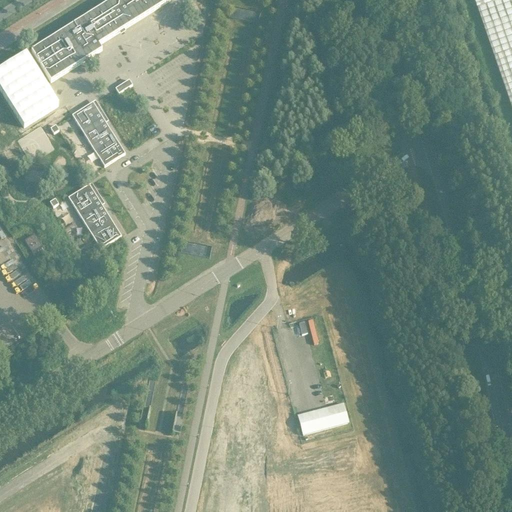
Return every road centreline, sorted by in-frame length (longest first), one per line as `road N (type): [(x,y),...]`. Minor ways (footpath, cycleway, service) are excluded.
road 1 (unclassified): [(53,379),(406,157),(430,151)]
road 2 (unclassified): [(430,151),(511,488)]
road 3 (residential): [(0,497),(101,432),(107,446),(94,511)]
road 4 (unclassified): [(380,0),(430,151)]
